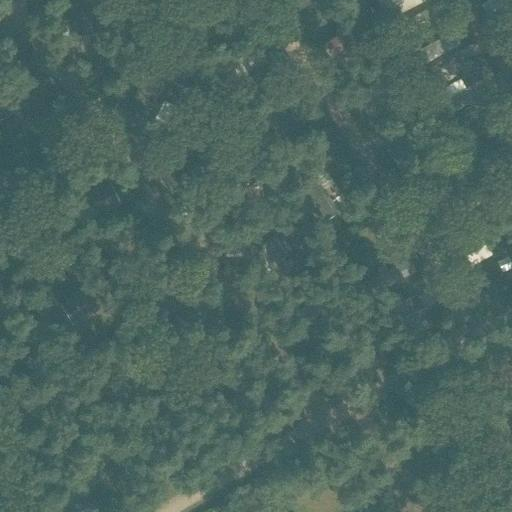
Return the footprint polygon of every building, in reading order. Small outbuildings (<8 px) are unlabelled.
[(413,1),(412,0),(362,0),(361,1),(369,20),(413,1)] [(478,0),(466,6),(473,22),(509,5),(506,0),(478,0)] [(138,1),(122,4),(123,15),(140,12),(138,1)] [(166,1),(153,8),(156,13),(158,18),(171,11),(168,6),(166,1)] [(179,17),(194,43),(213,32),(198,5),(179,17)] [(174,16),(166,21),(172,31),(180,26),(174,16)] [(107,18),(96,20),(76,24),(81,53),(112,48),(107,18)] [(406,37),(393,43),(398,54),(411,48),(406,37)] [(432,59),(437,69),(460,58),(454,47),(432,59)] [(128,108),(153,121),(173,82),(148,69),(128,108)] [(98,71),(78,80),(83,91),(103,82),(98,71)] [(0,122),(26,105),(10,81),(0,88),(0,122)] [(458,89),(435,100),(441,114),(464,104),(458,89)] [(470,117),(458,125),(463,133),(475,126),(470,117)] [(167,138),(155,147),(163,158),(176,149),(167,138)] [(222,163),(217,176),(205,208),(229,217),(245,172),(222,163)] [(49,169),(40,175),(48,186),(57,180),(49,169)] [(195,172),(191,183),(205,188),(210,177),(195,172)] [(121,210),(109,184),(78,198),(90,224),(121,210)] [(292,189),(283,195),(293,209),(302,204),(292,189)] [(338,269),(328,276),(336,286),(346,279),(338,269)] [(88,290),(61,307),(73,327),(100,310),(88,290)] [(313,296),(309,300),(295,314),(322,341),(340,323),(313,296)] [(177,316),(171,332),(199,342),(211,310),(191,303),(186,319),(177,316)] [(357,348),(369,371),(385,363),(373,340),(357,348)] [(106,397),(133,412),(148,385),(121,370),(106,397)] [(511,370),(499,378),(509,397),(511,395),(511,370)] [(179,390),(174,385),(162,396),(167,401),(171,407),(184,396),(179,390)] [(228,406),(255,426),(269,407),(243,387),(228,406)] [(9,388),(7,389),(0,393),(0,415),(10,431),(24,422),(17,412),(22,409),(9,388)] [(433,408),(409,422),(421,440),(425,438),(427,442),(428,441),(439,459),(449,453),(450,454),(458,449),(433,408)] [(371,475),(331,483),(333,490),(335,499),(351,496),(352,500),(375,496),(371,475)] [(66,490),(56,509),(62,511),(98,511),(101,507),(66,490)] [(498,511),(466,497),(458,511),(498,511)]
